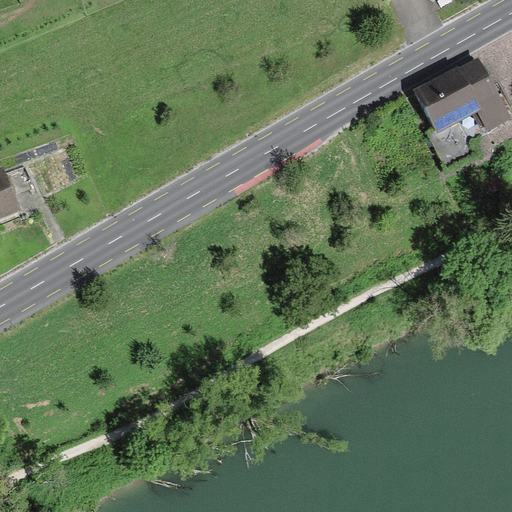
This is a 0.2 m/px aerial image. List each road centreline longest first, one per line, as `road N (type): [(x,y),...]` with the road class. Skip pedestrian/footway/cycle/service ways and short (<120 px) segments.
road 1 (secondary): [(0,308),(511,14)]
road 2 (track): [(511,213),(0,482)]
